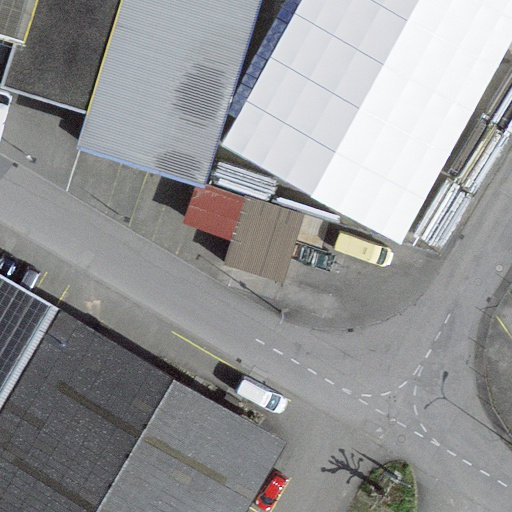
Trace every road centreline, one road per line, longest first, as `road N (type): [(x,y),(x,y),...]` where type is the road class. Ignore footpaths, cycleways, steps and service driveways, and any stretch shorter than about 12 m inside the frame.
road 1 (residential): [(389,418),(0,190)]
road 2 (residential): [(389,418),(511,203)]
road 3 (residential): [(511,490),(389,418)]
